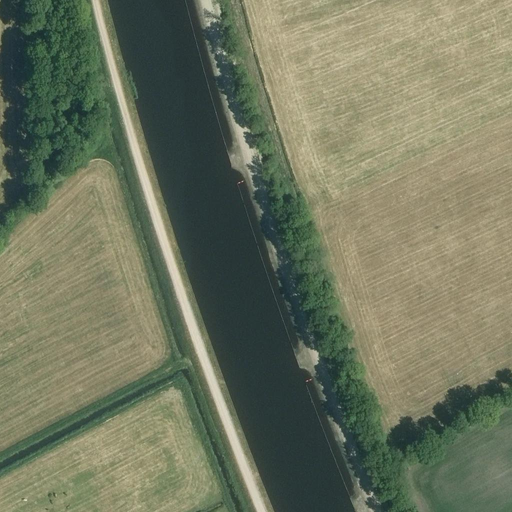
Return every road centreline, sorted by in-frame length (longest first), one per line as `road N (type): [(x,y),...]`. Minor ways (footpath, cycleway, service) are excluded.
road 1 (track): [(197,0),(280,279),(367,511)]
road 2 (track): [(261,511),(190,321),(95,0)]
